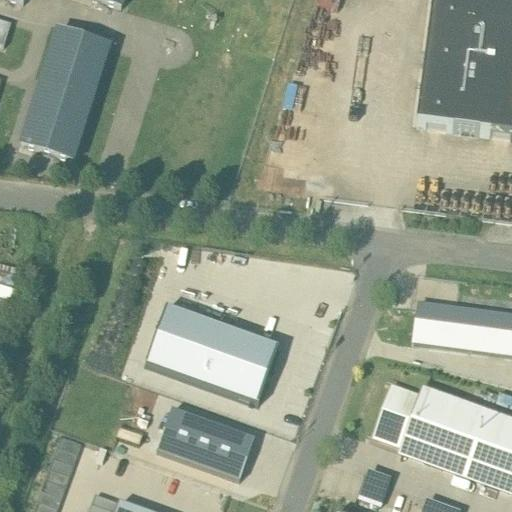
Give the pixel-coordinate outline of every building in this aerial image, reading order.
[(0,0),(0,2),(22,9),(24,0),(0,0)] [(79,0),(121,13),(125,0),(79,0)] [(511,2),(492,0),(432,0),(415,132),(511,144),(511,2)] [(0,47),(2,49),(9,26),(0,23),(0,47)] [(21,149),(73,165),(110,50),(57,33),(21,149)] [(511,317),(418,306),(413,348),(511,360),(511,317)] [(277,352),(167,313),(147,369),(257,408),(277,352)] [(404,450),(421,405),(395,395),(378,440),(404,450)] [(511,428),(424,397),(421,405),(404,450),(402,457),(511,497),(511,428)] [(511,422),(511,401),(502,399),(497,419),(511,422)] [(238,482),(252,444),(171,416),(158,454),(238,482)] [(389,483),(368,475),(358,502),(380,510),(389,483)] [(448,511),(426,503),(422,511),(448,511)]
